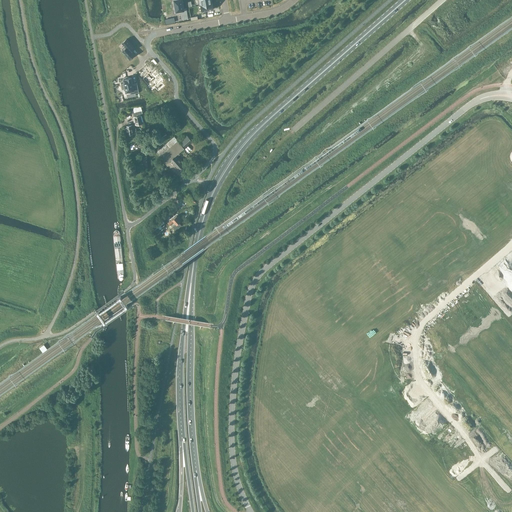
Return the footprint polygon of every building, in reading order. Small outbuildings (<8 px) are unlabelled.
[(189,19),(187,9),(184,9),(182,0),(174,0),(176,12),(180,11),(182,20),(189,19)] [(122,51),(129,60),(130,59),(131,59),(133,58),(133,56),(135,55),(130,49),(133,47),(126,39),(122,43),(126,48),(122,51)] [(143,74),(142,73),(137,77),(142,83),(147,79),(151,83),(149,84),(153,89),(159,83),(156,79),(158,77),(150,69),(143,74)] [(131,95),(139,94),(137,86),(133,87),(131,80),(127,81),(127,82),(124,83),(125,86),(121,87),(122,91),(126,90),(126,93),(131,92),(131,95)] [(134,117),(136,125),(143,124),(141,115),(134,117)] [(128,134),(137,133),(136,128),(135,128),(134,125),(127,126),(127,128),(125,128),(125,133),(128,132),(128,134)] [(187,135),(180,141),(184,145),(190,139),(187,135)] [(184,148),(178,141),(170,147),(167,143),(157,152),(167,163),(170,161),(178,170),(184,164),(176,155),(184,148)] [(144,168),(148,167),(146,159),(147,159),(146,156),(144,157),(143,152),(139,153),(141,160),(144,168)] [(177,216),(168,223),(170,225),(174,222),(177,225),(173,228),(176,231),(182,226),(179,223),(181,221),(177,216)] [(158,230),(165,224),(161,219),(155,224),(158,228),(157,228),(158,230)]
